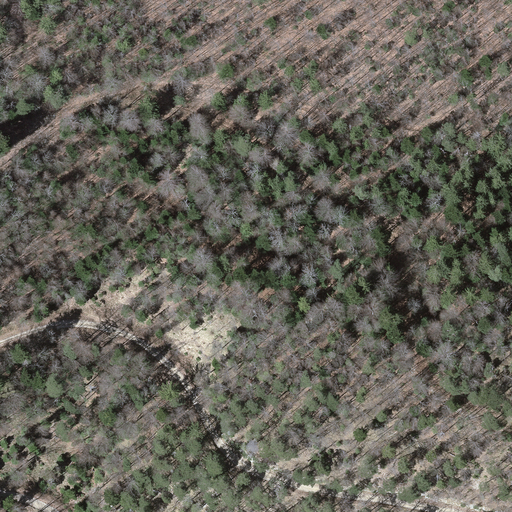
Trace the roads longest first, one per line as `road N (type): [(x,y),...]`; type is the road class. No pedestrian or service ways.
road 1 (track): [(511,425),(432,381),(407,325),(396,253),(384,230),(323,197),(219,121),(119,94),(0,126)]
road 2 (track): [(0,345),(60,327),(132,338),(169,364),(221,447),(254,472),(438,511)]
